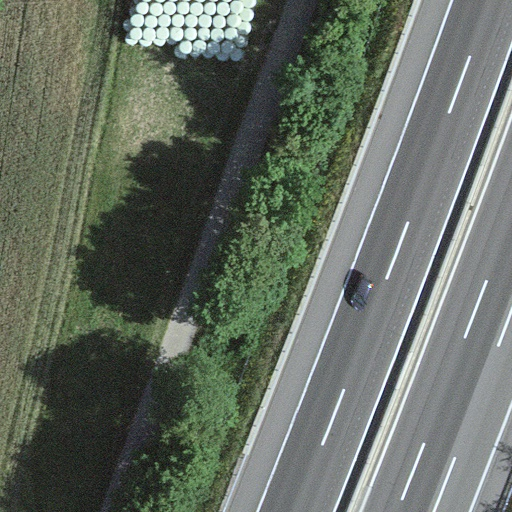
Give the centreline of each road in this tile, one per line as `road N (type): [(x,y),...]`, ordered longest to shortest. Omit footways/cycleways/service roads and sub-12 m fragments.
road 1 (motorway): [(491,0),(300,511)]
road 2 (unclassified): [(123,511),(313,0)]
road 3 (motorway): [(420,511),(511,266)]
